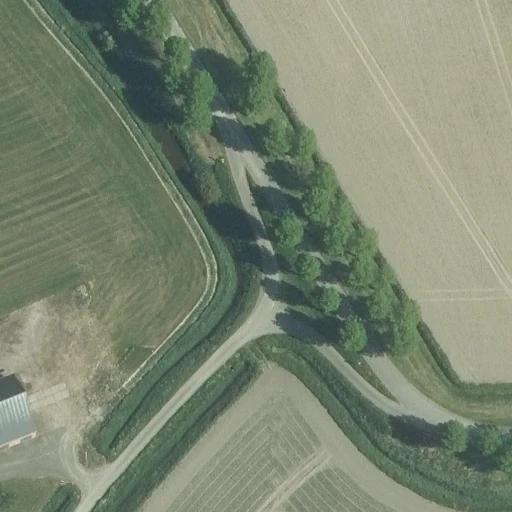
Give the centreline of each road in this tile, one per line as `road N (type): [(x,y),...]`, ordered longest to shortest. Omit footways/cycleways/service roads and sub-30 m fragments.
road 1 (tertiary): [(436,420),(374,360),(230,130)]
road 2 (unclassified): [(78,511),(253,330)]
road 3 (unclassified): [(253,330),(298,333),(400,418),(436,420)]
road 4 (unclassified): [(253,330),(269,270),(230,130)]
road 5 (tertiary): [(230,130),(148,0)]
